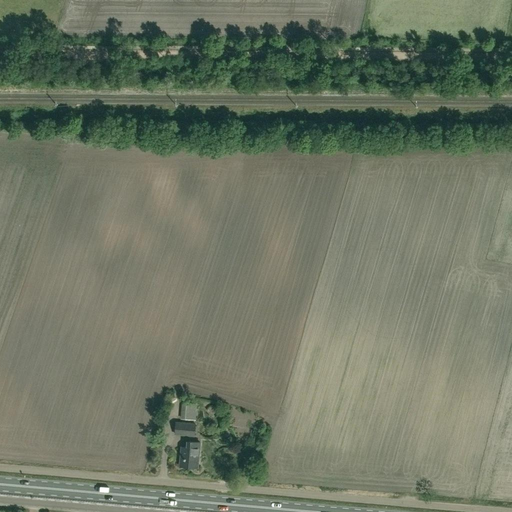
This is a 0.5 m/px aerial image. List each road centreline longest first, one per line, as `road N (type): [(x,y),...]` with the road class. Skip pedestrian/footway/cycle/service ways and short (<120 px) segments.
road 1 (unclassified): [(511,511),(0,467)]
road 2 (track): [(511,57),(0,54)]
road 3 (primary): [(313,511),(0,483)]
